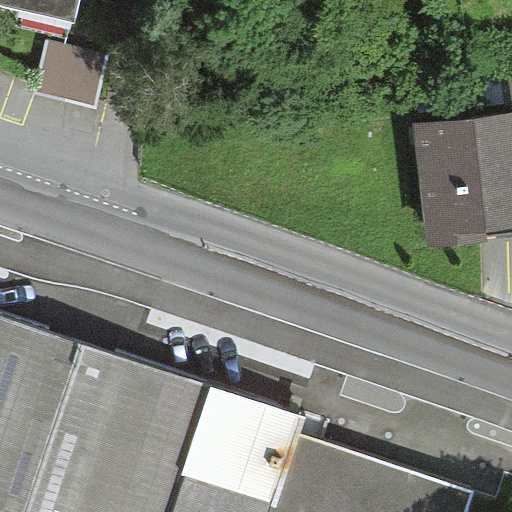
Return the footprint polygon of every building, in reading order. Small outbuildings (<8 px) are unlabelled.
[(78,43),(48,36),(37,88),(67,94),(78,43)] [(105,49),(78,43),(67,94),(94,100),(105,49)] [(511,112),(422,124),(435,230),(511,220),(511,112)] [(300,417),(0,319),(0,511),(268,511),(296,431),(300,417)] [(471,511),(478,491),(296,431),(268,511),(471,511)]
